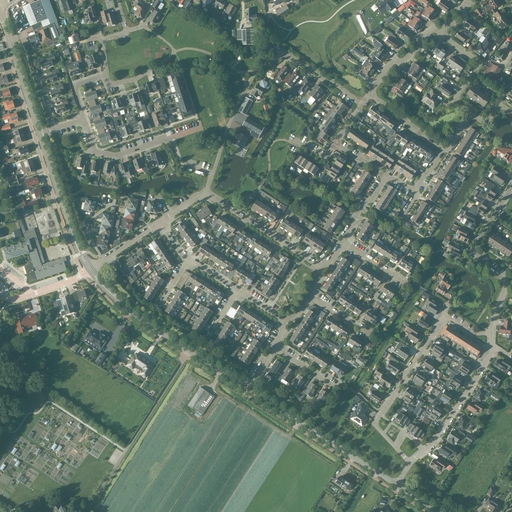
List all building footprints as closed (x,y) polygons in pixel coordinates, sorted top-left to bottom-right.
[(23,7),(30,27),(31,26),(33,31),(47,26),(54,43),(60,41),(53,24),(57,22),(48,0),(41,0),(37,2),(23,7)] [(53,0),(54,2),(59,0),(60,0),(64,12),(68,11),(67,9),(65,3),(67,2),(65,0),(53,0)] [(147,9),(138,4),(138,1),(140,0),(132,0),(133,2),(134,2),(136,8),(137,9),(134,14),(141,18),(147,9)] [(162,6),(159,5),(161,3),(156,0),(152,7),(155,9),(154,11),(149,20),(155,24),(161,14),(157,12),(159,9),(160,10),(162,6)] [(203,0),(203,2),(206,4),(204,8),(208,10),(210,6),(209,5),(212,0),(203,0)] [(222,9),(225,3),(220,0),(216,0),(214,4),(215,4),(212,8),(216,11),(218,7),(222,9)] [(392,5),(393,4),(390,0),(379,0),(380,1),(374,5),(381,15),(386,11),(387,13),(394,8),(392,5)] [(415,4),(410,0),(406,4),(405,3),(402,5),(408,8),(411,5),(413,7),(415,4)] [(446,12),(450,6),(444,2),(445,0),(438,0),(440,1),(437,6),(446,12)] [(480,19),(484,16),(483,16),(489,12),(489,11),(491,9),(494,14),(496,13),(494,10),(502,4),(501,4),(500,5),(497,2),(499,0),(497,1),(496,0),(486,0),(487,1),(485,2),(485,1),(480,4),(482,6),(481,6),(482,7),(478,9),(478,8),(475,11),(480,19)] [(94,22),(92,14),(95,13),(93,6),(90,7),(91,12),(84,14),(86,19),(81,20),(82,25),(87,23),(90,23),(91,24),(93,23),(93,22),(94,22)] [(232,17),(236,8),(232,6),(232,8),(228,6),(225,13),(232,17)] [(425,7),(423,9),(433,16),(436,12),(429,7),(428,8),(425,7)] [(498,20),(496,21),(499,26),(502,30),(507,27),(510,24),(508,21),(506,22),(505,20),(505,18),(504,16),(503,15),(506,13),(503,8),(496,13),(494,14),(498,20)] [(246,22),(256,22),(256,15),(251,15),(251,9),(245,10),(246,22)] [(430,21),(433,16),(423,9),(421,12),(423,14),(423,15),(430,21)] [(415,14),(410,10),(409,13),(413,16),(410,20),(412,21),(411,21),(419,27),(422,22),(415,17),(414,16),(415,14)] [(108,15),(107,11),(100,13),(104,24),(107,23),(108,26),(116,24),(113,17),(114,17),(113,13),(108,15)] [(411,21),(412,21),(410,20),(407,24),(408,25),(407,25),(416,31),(419,27),(411,21)] [(478,28),(480,25),(474,21),(472,23),(467,20),(464,25),(473,32),(476,27),(478,28)] [(400,29),(396,33),(405,40),(409,35),(405,31),(406,29),(400,24),(397,27),(400,29)] [(37,31),(38,34),(40,34),(43,43),(49,41),(51,40),(48,31),(46,27),(37,31)] [(252,30),(236,30),(237,40),(242,40),(242,45),(252,45),(256,44),(257,44),(256,29),(252,30)] [(79,34),(78,31),(77,31),(72,33),(72,35),(71,36),(73,43),(70,45),(71,48),(77,46),(76,43),(82,41),(81,38),(81,37),(80,37),(79,35),(79,34)] [(392,35),(388,32),(386,35),(389,37),(385,43),(394,50),(398,43),(391,38),(392,35)] [(467,43),(472,37),(466,34),(464,36),(459,32),(455,38),(462,43),(464,41),(467,43)] [(40,43),(39,40),(37,34),(28,37),(31,44),(31,45),(32,46),(33,45),(35,44),(36,44),(40,43)] [(499,46),(502,41),(497,37),(494,42),(499,46)] [(488,51),(489,50),(494,44),(487,39),(482,45),(480,44),(474,51),(479,54),(479,55),(480,56),(483,52),(482,52),(483,51),(483,52),(484,52),(486,52),(487,52),(488,51)] [(378,49),(376,51),(384,57),(387,53),(382,49),(384,47),(379,43),(376,48),(378,49)] [(502,60),(510,45),(507,43),(499,58),(502,60)] [(437,56),(442,48),(439,46),(438,46),(437,46),(432,53),(437,56)] [(354,47),(351,51),(361,58),(364,55),(354,47)] [(446,51),(442,48),(437,56),(441,59),(446,52),(446,51)] [(381,62),(384,57),(376,51),(374,54),(373,53),(369,58),(374,61),(376,58),(381,62)] [(98,60),(95,53),(88,55),(89,60),(87,60),(90,70),(97,68),(94,61),(98,60)] [(51,61),(55,60),(53,55),(46,57),(47,60),(41,62),(43,69),(53,66),(51,61)] [(450,68),(456,59),(452,57),(452,58),(451,57),(445,65),(442,63),(439,69),(441,70),(443,67),(448,71),(450,68)] [(363,66),(365,68),(373,73),(376,68),(373,66),(375,64),(369,60),(368,60),(367,59),(362,66),(363,66)] [(454,70),(460,62),(456,59),(450,68),(454,70)] [(76,64),(73,65),(76,74),(81,73),(80,67),(83,66),(81,60),(75,62),(76,64)] [(275,65),(269,61),(267,65),(273,69),(275,65)] [(464,65),(460,62),(454,70),(459,74),(464,66),(463,66),(464,65)] [(414,63),(410,68),(417,73),(419,71),(421,72),(423,70),(425,67),(420,64),(418,66),(414,63)] [(495,81),(501,69),(490,63),(483,74),(495,81)] [(76,74),(73,65),(70,66),(70,64),(64,65),(66,72),(69,71),(71,76),(76,74)] [(281,80),(289,70),(283,66),(278,71),(276,70),(271,76),(274,79),(277,76),(281,80)] [(369,78),(373,73),(365,68),(363,71),(361,71),(359,74),(361,75),(360,76),(363,78),(363,77),(367,80),(368,77),(369,78)] [(420,75),(417,73),(410,68),(406,73),(411,76),(410,79),(415,82),(417,79),(420,75)] [(56,75),(59,74),(58,69),(51,71),(52,75),(45,77),(47,84),(58,81),(56,75)] [(178,73),(170,76),(172,81),(180,79),(178,73)] [(289,74),(283,81),(288,85),(291,87),(293,84),(295,81),(296,82),(300,77),(294,73),(291,76),(289,74)] [(6,77),(6,76),(0,77),(0,88),(1,88),(0,86),(0,84),(8,82),(7,81),(8,80),(9,80),(8,78),(7,77),(6,77)] [(399,82),(398,83),(406,89),(409,84),(411,86),(413,83),(407,79),(405,81),(400,78),(398,81),(399,82)] [(303,93),(310,84),(305,79),(299,86),(297,84),(291,91),(295,95),(299,90),(303,93)] [(446,86),(448,84),(443,80),(441,83),(443,84),(439,90),(448,97),(452,91),(446,86)] [(260,87),(256,85),(251,94),(256,97),(257,94),(260,96),(261,95),(264,94),(263,91),(264,90),(264,89),(264,88),(267,90),(270,86),(267,84),(262,81),(259,86),(260,86),(260,87)] [(149,82),(143,84),(146,94),(152,92),(153,93),(156,92),(159,91),(156,82),(153,83),(150,84),(149,82)] [(406,89),(398,83),(397,84),(396,84),(394,87),(399,90),(397,93),(403,97),(405,94),(403,93),(406,89)] [(470,98),(476,89),(480,84),(478,83),(474,88),(472,86),(466,95),(470,98)] [(63,84),(62,85),(62,84),(55,86),(57,90),(50,92),(52,99),(62,96),(60,92),(64,91),(63,88),(65,88),(64,86),(63,84)] [(475,101),(481,92),(478,91),(482,86),(480,84),(476,89),(470,98),(475,101)] [(312,104),(323,91),(316,86),(311,92),(309,90),(303,97),(307,101),(308,100),(312,104)] [(8,89),(0,91),(0,96),(3,95),(4,98),(11,96),(8,89)] [(85,94),(86,98),(97,94),(95,91),(92,92),(91,89),(84,91),(85,94)] [(485,95),(488,91),(486,89),(483,94),(481,92),(475,101),(479,104),(485,95)] [(435,105),(436,103),(436,102),(437,101),(434,99),(436,95),(431,91),(428,95),(427,94),(422,101),(432,108),(434,105),(435,105)] [(484,107),(490,99),(487,97),(490,92),(488,91),(485,95),(479,104),(484,107)] [(137,93),(132,94),(135,103),(138,103),(139,106),(141,106),(142,109),(137,110),(138,113),(146,111),(144,105),(142,98),(141,94),(138,95),(137,93)] [(98,98),(97,94),(86,98),(87,101),(88,101),(89,105),(95,102),(94,99),(98,98)] [(135,103),(132,94),(127,96),(129,103),(126,104),(128,109),(132,107),(131,105),(135,103)] [(73,97),(61,101),(62,105),(55,107),(57,114),(68,110),(68,109),(67,106),(67,105),(65,106),(64,104),(74,101),(73,97)] [(121,98),(116,100),(119,111),(128,109),(126,104),(123,105),(121,98)] [(252,101),(245,98),(238,111),(245,115),(252,101)] [(119,111),(116,100),(111,101),(113,107),(109,108),(111,114),(119,111)] [(5,111),(8,110),(14,108),(14,107),(14,106),(14,105),(13,105),(12,101),(9,102),(8,101),(3,102),(5,111)] [(96,106),(95,102),(89,105),(90,108),(89,108),(90,112),(101,108),(100,105),(96,106)] [(336,107),(342,111),(344,108),(347,110),(348,108),(339,102),(336,107)] [(180,107),(178,108),(180,113),(190,110),(188,105),(180,107)] [(342,111),(334,106),(333,105),(330,110),(341,118),(342,117),(339,115),(342,111)] [(370,119),(377,110),(372,107),(368,113),(371,115),(369,118),(370,119)] [(102,112),(101,108),(90,112),(91,115),(92,115),(93,118),(100,116),(99,113),(102,112)] [(190,110),(180,113),(182,119),(192,116),(190,110)] [(340,120),(341,118),(330,110),(326,114),(335,121),(337,118),(340,120)] [(377,119),(381,113),(377,110),(370,119),(372,120),(374,117),(377,119)] [(157,113),(152,115),(153,117),(156,127),(162,125),(161,122),(165,120),(164,118),(163,115),(162,111),(157,113)] [(18,119),(16,113),(9,115),(9,114),(2,116),(3,121),(8,119),(10,124),(18,121),(17,119),(18,119)] [(380,125),(386,117),(381,113),(377,119),(379,121),(377,124),(380,125)] [(333,124),(335,121),(326,114),(323,119),(326,121),(332,125),(335,127),(336,126),(333,124)] [(144,121),(141,122),(144,131),(149,129),(147,122),(150,121),(148,115),(145,115),(145,117),(145,118),(144,118),(143,119),(144,121)] [(101,119),(100,116),(93,118),(94,122),(93,122),(95,125),(105,122),(104,118),(101,119)] [(259,136),(264,127),(247,117),(242,126),(259,136)] [(384,129),(391,120),(386,117),(380,125),(380,126),(378,128),(380,129),(381,127),(384,129)] [(144,131),(141,122),(140,119),(137,120),(135,121),(135,120),(134,119),(131,120),(135,131),(138,130),(139,132),(144,131)] [(129,123),(124,125),(124,127),(125,127),(127,136),(132,134),(132,132),(135,131),(131,120),(129,121),(128,122),(129,123)] [(386,132),(392,137),(395,133),(395,132),(391,129),(395,123),(391,120),(384,129),(387,131),(386,132)] [(326,121),(323,126),(329,130),(330,128),(333,130),(335,127),(332,125),(326,121)] [(107,125),(105,122),(95,125),(96,129),(98,132),(104,130),(103,127),(107,125)] [(127,136),(125,127),(124,127),(122,128),(121,126),(120,126),(116,127),(117,132),(120,131),(122,137),(127,136)] [(326,134),(329,130),(323,126),(319,131),(322,132),(325,135),(326,134)] [(470,128),(467,133),(475,138),(478,133),(470,128)] [(13,138),(23,135),(21,129),(15,131),(15,132),(13,133),(14,136),(16,135),(17,137),(13,138)] [(105,133),(104,130),(98,132),(99,135),(98,136),(99,139),(110,136),(109,132),(105,133)] [(351,139),(355,133),(351,130),(346,136),(351,139)] [(400,141),(404,134),(399,131),(397,134),(395,133),(392,137),(391,138),(393,140),(398,144),(400,141)] [(328,136),(326,134),(325,135),(322,132),(317,140),(322,144),(324,141),(328,143),(329,142),(326,140),(328,136)] [(241,149),(249,136),(246,135),(245,136),(238,133),(236,136),(237,137),(233,144),(241,149)] [(356,143),(360,137),(355,133),(351,139),(356,143)] [(475,138),(467,133),(464,137),(472,143),(475,138)] [(409,142),(407,141),(409,138),(404,134),(400,141),(405,145),(404,146),(406,148),(409,142)] [(25,141),(23,135),(13,138),(15,144),(18,143),(18,144),(25,141)] [(111,139),(110,136),(99,139),(100,143),(101,142),(102,146),(109,144),(107,140),(111,139)] [(361,146),(365,140),(360,137),(356,143),(361,146)] [(472,143),(464,137),(461,142),(469,147),(472,143)] [(409,142),(406,148),(408,149),(409,149),(412,151),(413,149),(417,142),(412,139),(410,143),(409,142)] [(370,143),(365,140),(361,146),(365,150),(370,143)] [(416,155),(422,145),(417,142),(413,149),(416,151),(414,153),(416,155)] [(469,147),(461,142),(458,147),(468,154),(469,152),(467,150),(469,147)] [(423,155),(427,148),(422,145),(416,155),(418,156),(420,153),(423,155)] [(29,152),(28,150),(27,146),(18,149),(15,150),(14,149),(11,150),(13,155),(19,152),(20,155),(29,152)] [(371,158),(376,150),(372,147),(367,154),(369,156),(369,157),(371,158)] [(468,154),(458,147),(455,152),(463,157),(464,154),(466,156),(468,154)] [(433,152),(427,148),(423,155),(426,157),(424,160),(429,163),(430,160),(434,154),(432,153),(433,152)] [(511,150),(498,148),(497,153),(501,154),(503,156),(503,157),(503,158),(502,158),(508,162),(509,163),(511,162),(511,160),(511,156),(508,156),(506,155),(506,152),(507,152),(508,152),(508,153),(508,154),(511,154),(511,148),(511,150)] [(376,160),(380,153),(376,150),(371,158),(373,160),(373,158),(376,160)] [(153,160),(148,162),(150,168),(155,166),(155,167),(163,165),(159,152),(151,154),(153,160)] [(296,170),(297,168),(306,153),(305,152),(303,155),(301,157),(298,156),(291,167),(296,170)] [(308,155),(306,153),(297,168),(302,172),(304,169),(308,162),(305,160),(307,157),(306,157),(308,155)] [(379,164),(385,155),(380,153),(376,160),(378,161),(377,163),(379,164)] [(337,160),(344,164),(347,166),(350,161),(340,154),(338,158),(336,156),(335,156),(333,154),(332,156),(334,158),(337,160)] [(384,166),(389,158),(391,156),(389,154),(387,157),(385,155),(379,164),(381,165),(382,164),(384,166)] [(449,161),(456,166),(459,168),(464,160),(455,155),(454,157),(452,156),(449,161)] [(85,174),(87,166),(83,166),(85,158),(78,156),(76,167),(83,168),(82,173),(85,174)] [(144,164),(141,165),(139,158),(133,160),(136,170),(142,168),(143,172),(146,171),(144,164)] [(394,161),(389,158),(384,166),(387,167),(386,168),(388,169),(388,168),(389,169),(394,161)] [(22,168),(25,167),(32,165),(30,159),(23,161),(20,162),(22,168)] [(318,161),(317,160),(315,163),(313,165),(309,172),(314,175),(318,169),(315,167),(317,164),(317,163),(318,161)] [(344,164),(337,160),(334,165),(341,169),(344,164)] [(397,172),(402,163),(398,160),(393,168),(396,169),(395,170),(397,172)] [(99,176),(101,169),(98,169),(99,162),(92,161),(91,171),(96,172),(95,175),(99,176)] [(456,166),(449,161),(446,166),(453,171),(456,166)] [(309,172),(313,165),(308,162),(304,169),(309,172)] [(104,166),(103,172),(109,174),(109,173),(112,174),(113,175),(116,175),(116,167),(112,167),(112,168),(110,167),(111,165),(108,164),(106,163),(106,164),(105,164),(105,166),(104,166)] [(126,163),(118,165),(121,174),(126,172),(128,176),(133,175),(131,168),(128,169),(126,163)] [(402,173),(407,166),(402,163),(397,172),(399,173),(399,172),(402,173)] [(34,171),(32,165),(25,167),(22,168),(24,175),(34,171)] [(337,174),(341,169),(334,165),(331,170),(337,174)] [(337,174),(331,170),(328,168),(325,166),(324,168),(329,172),(327,175),(331,177),(334,179),(337,174)] [(405,177),(411,169),(407,166),(402,173),(404,175),(404,176),(405,177)] [(453,171),(446,166),(443,170),(451,175),(453,171)] [(499,171),(493,167),(490,172),(492,173),(489,178),(494,181),(497,183),(498,183),(498,182),(501,185),(505,179),(497,174),(499,171)] [(415,171),(411,169),(405,177),(407,178),(408,177),(411,179),(415,171)] [(363,170),(360,175),(368,180),(370,178),(372,176),(363,170)] [(453,176),(451,175),(443,170),(440,175),(442,176),(440,179),(448,184),(451,179),(453,176)] [(367,182),(368,180),(360,175),(358,179),(366,185),(368,183),(367,182)] [(31,178),(25,180),(27,188),(32,187),(31,186),(39,183),(37,178),(32,179),(31,178)] [(365,187),(366,185),(358,179),(355,183),(362,188),(364,186),(365,187)] [(438,179),(435,184),(442,189),(445,184),(438,179)] [(487,189),(486,192),(493,197),(496,192),(491,189),(494,185),(488,181),(484,187),(487,189)] [(361,191),(362,188),(355,183),(352,188),(361,193),(362,191),(361,191)] [(442,189),(435,184),(432,188),(439,194),(442,189)] [(387,188),(386,190),(393,195),(396,191),(388,185),(386,187),(387,188)] [(30,191),(30,192),(31,195),(34,194),(36,199),(40,198),(39,196),(43,195),(41,188),(34,190),(30,191)] [(359,195),(361,193),(352,188),(349,192),(357,197),(358,195),(359,195)] [(439,194),(432,188),(429,193),(437,198),(439,194)] [(393,195),(386,190),(385,192),(384,192),(382,194),(391,199),(393,195)] [(490,202),(493,197),(486,192),(484,194),(480,192),(478,196),(485,200),(485,198),(490,202)] [(11,195),(16,213),(24,210),(18,193),(11,195)] [(437,198),(429,193),(426,198),(434,203),(437,198)] [(391,199),(382,194),(381,196),(382,196),(380,199),(388,204),(391,199)] [(85,201),(84,202),(86,203),(91,211),(93,211),(95,203),(94,203),(95,199),(87,199),(87,198),(84,197),(83,200),(85,201)] [(479,203),(477,205),(485,210),(488,206),(483,203),(484,201),(477,197),(475,201),(479,203)] [(255,212),(256,211),(261,203),(259,202),(259,200),(257,198),(255,200),(256,201),(251,208),(254,210),(254,211),(255,212)] [(129,199),(129,200),(134,209),(136,209),(138,209),(139,202),(137,202),(138,201),(129,199)] [(388,204),(380,199),(379,201),(378,200),(377,202),(385,208),(388,204)] [(134,209),(129,200),(127,200),(125,208),(134,211),(134,209)] [(423,201),(419,206),(427,211),(430,213),(434,206),(426,200),(424,203),(423,201)] [(91,211),(86,203),(84,202),(83,211),(91,213),(91,211)] [(150,202),(149,204),(154,212),(156,213),(158,204),(150,202)] [(385,208),(377,202),(376,204),(376,205),(375,207),(382,212),(385,208)] [(259,214),(260,214),(265,206),(261,203),(256,211),(258,213),(258,214),(259,214)] [(154,212),(149,204),(147,204),(146,212),(154,214),(154,212)] [(264,217),(264,216),(269,208),(267,207),(268,205),(266,204),(265,206),(260,214),(262,215),(262,217),(264,217)] [(269,208),(264,216),(266,218),(266,220),(268,220),(268,219),(273,211),(271,210),(272,208),(274,206),(271,205),(270,207),(269,208)] [(482,215),(485,210),(477,205),(475,208),(472,205),(468,212),(474,216),(477,212),(482,215)] [(427,211),(419,206),(417,211),(424,216),(425,215),(427,211)] [(206,207),(201,210),(208,221),(209,222),(212,225),(217,217),(214,216),(212,219),(211,218),(210,219),(208,215),(211,213),(206,207)] [(334,211),(333,211),(342,216),(343,214),(344,214),(345,212),(336,207),(335,209),(332,207),(331,209),(334,211)] [(134,211),(125,208),(124,217),(125,217),(133,212),(134,211)] [(276,208),(273,211),(268,219),(271,221),(270,222),(272,223),(272,222),(278,214),(275,212),(278,209),(276,208)] [(208,221),(201,210),(196,214),(200,221),(203,219),(206,223),(208,221)] [(342,217),(342,216),(333,211),(332,213),(330,212),(328,214),(331,215),(339,221),(340,218),(341,218),(342,217)] [(427,217),(425,215),(424,216),(417,211),(414,215),(424,222),(427,217)] [(133,212),(125,217),(125,219),(133,221),(135,212),(133,212)] [(109,227),(110,225),(104,217),(105,215),(103,215),(103,214),(102,213),(101,214),(102,216),(101,225),(109,227)] [(472,216),(466,213),(463,218),(466,220),(463,225),(473,230),(477,222),(471,219),(472,216)] [(113,217),(105,215),(104,217),(110,225),(111,225),(113,217)] [(339,221),(331,215),(328,220),(336,225),(338,222),(339,222),(339,221)] [(423,222),(424,222),(414,215),(411,220),(413,221),(411,224),(417,228),(418,225),(421,227),(424,223),(423,222)] [(222,227),(226,220),(221,216),(218,220),(216,219),(211,227),(216,230),(219,225),(222,227)] [(133,221),(125,219),(125,221),(130,229),(132,229),(133,221)] [(284,230),(290,222),(285,219),(280,227),(283,229),(282,230),(284,230)] [(130,229),(125,221),(123,220),(121,229),(130,231),(130,229)] [(227,230),(231,223),(226,220),(222,227),(227,230)] [(288,233),(289,233),(294,225),(292,223),(293,221),(291,220),(290,222),(284,230),(287,231),(287,233),(288,233)] [(336,225),(328,220),(325,224),(333,229),(335,227),(336,227),(336,225)] [(366,222),(362,227),(370,232),(375,235),(378,237),(379,234),(371,229),(373,227),(366,222)] [(180,232),(186,228),(182,223),(176,227),(180,232)] [(237,227),(231,223),(227,230),(225,232),(225,233),(224,235),(225,236),(227,234),(228,234),(230,232),(232,233),(237,227)] [(302,230),(300,229),(302,226),(300,224),(298,227),(293,235),(295,237),(295,238),(297,238),(302,230)] [(323,228),(331,234),(332,231),(334,231),(334,229),(333,229),(325,224),(323,228)] [(109,228),(109,227),(101,225),(99,233),(100,234),(109,228)] [(298,227),(294,225),(289,233),(291,234),(291,235),(292,236),(293,235),(298,227)] [(370,232),(362,227),(359,233),(366,237),(370,232)] [(100,234),(100,235),(109,237),(111,229),(109,228),(100,234)] [(184,237),(190,233),(186,228),(180,232),(184,237)] [(466,243),(469,237),(466,235),(467,232),(459,228),(456,233),(459,235),(457,238),(466,243)] [(242,239),(246,233),(241,229),(237,236),(233,241),(236,243),(239,238),(242,239)] [(21,255),(29,253),(32,263),(24,266),(25,271),(26,274),(29,283),(29,282),(36,279),(37,280),(36,279),(66,270),(66,271),(65,268),(64,262),(66,261),(65,257),(57,259),(57,260),(45,264),(45,263),(34,231),(23,234),(24,238),(24,239),(25,241),(25,242),(21,244),(20,242),(17,243),(18,245),(13,246),(13,245),(10,246),(10,247),(6,248),(5,247),(3,248),(3,249),(4,253),(4,254),(6,261),(7,260),(14,258),(21,255)] [(307,244),(314,234),(310,231),(308,234),(308,233),(302,241),(305,243),(305,244),(306,245),(307,244)] [(187,242),(194,238),(194,237),(195,236),(194,235),(192,236),(190,233),(184,237),(187,242)] [(247,243),(251,236),(246,233),(242,239),(237,248),(239,249),(240,246),(241,247),(245,241),(247,243)] [(325,245),(327,241),(331,236),(326,233),(325,235),(322,240),(320,242),(315,250),(318,251),(318,253),(319,253),(319,252),(320,253),(325,245)] [(366,237),(359,233),(356,238),(363,242),(366,237)] [(491,233),(486,242),(491,245),(490,246),(491,247),(492,246),(497,249),(502,241),(491,233)] [(311,248),(311,247),(316,239),(314,238),(316,235),(314,234),(307,244),(309,246),(309,247),(311,248)] [(100,235),(100,237),(105,245),(107,245),(109,246),(110,239),(108,239),(109,237),(100,235)] [(105,245),(100,237),(95,236),(94,241),(97,242),(96,245),(105,247),(105,245)] [(252,246),(257,239),(251,236),(247,243),(242,251),(244,252),(246,249),(246,250),(250,244),(252,246)] [(315,250),(320,242),(322,240),(317,237),(316,239),(311,247),(313,249),(313,250),(315,250)] [(196,240),(194,238),(187,242),(191,247),(198,243),(200,241),(198,239),(196,240)] [(203,255),(208,248),(205,247),(207,244),(206,243),(208,241),(204,238),(201,242),(203,244),(202,245),(198,252),(203,255)] [(151,244),(154,249),(161,244),(158,239),(151,244)] [(258,249),(262,243),(257,239),(252,246),(248,253),(250,255),(255,248),(258,249)] [(511,247),(502,241),(497,249),(502,252),(501,254),(503,255),(503,253),(508,257),(510,255),(511,257),(511,247)] [(378,252),(382,245),(377,242),(372,249),(378,252)] [(383,255),(387,248),(385,246),(386,244),(384,242),(382,245),(378,252),(383,255)] [(258,249),(256,252),(258,253),(259,251),(263,253),(267,246),(262,243),(258,249)] [(460,256),(460,255),(461,252),(455,250),(457,246),(451,243),(448,248),(451,250),(449,254),(458,258),(459,258),(460,256)] [(164,249),(161,244),(154,249),(158,254),(164,249)] [(272,250),(267,246),(263,253),(259,258),(262,260),(265,254),(268,256),(271,252),(272,250)] [(388,259),(393,252),(394,250),(389,246),(387,248),(383,255),(388,259)] [(400,257),(403,252),(406,247),(404,246),(400,251),(398,255),(393,252),(388,259),(393,262),(398,255),(400,257)] [(208,258),(213,252),(208,248),(203,255),(208,258)] [(168,254),(164,249),(158,254),(161,259),(168,254)] [(141,251),(136,254),(143,265),(145,263),(143,259),(146,258),(141,251)] [(214,262),(218,255),(213,252),(208,258),(214,262)] [(276,252),(273,257),(276,260),(278,257),(281,259),(283,260),(281,263),(288,267),(291,262),(284,257),(276,252)] [(229,262),(228,262),(226,260),(229,255),(227,253),(223,258),(219,265),(224,269),(229,262)] [(143,265),(136,254),(131,258),(135,264),(138,263),(141,267),(143,265)] [(171,260),(168,254),(161,259),(158,261),(160,263),(162,261),(164,264),(171,260)] [(223,258),(218,255),(214,262),(219,265),(223,258)] [(232,256),(228,262),(229,262),(224,269),(229,272),(234,265),(231,263),(235,258),(232,256)] [(239,278),(243,271),(240,269),(242,267),(241,266),(243,264),(241,263),(243,260),(241,259),(242,257),(241,257),(237,264),(240,265),(238,268),(233,275),(239,278)] [(286,270),(288,267),(281,263),(273,257),(272,259),(277,263),(276,264),(279,265),(278,268),(277,268),(284,272),(285,272),(286,272),(287,271),(287,270),(286,270)] [(135,264),(131,258),(126,261),(133,272),(134,274),(136,273),(136,271),(135,270),(132,266),(135,264)] [(342,258),(339,264),(346,268),(349,263),(342,258)] [(403,269),(408,261),(403,258),(398,265),(403,269)] [(408,261),(403,269),(409,272),(413,265),(415,262),(409,259),(408,261)] [(174,265),(171,260),(164,264),(158,268),(156,269),(157,271),(160,270),(166,266),(168,269),(174,265)] [(133,272),(126,261),(120,265),(125,271),(128,270),(129,271),(127,272),(129,274),(130,273),(133,272)] [(281,278),(284,272),(277,268),(278,268),(269,263),(267,266),(276,271),(274,273),(281,278)] [(346,268),(339,264),(336,269),(342,273),(346,268)] [(244,282),(249,275),(248,275),(246,273),(249,268),(247,266),(243,271),(239,278),(244,282)] [(362,276),(367,269),(361,266),(357,273),(362,276)] [(252,269),(248,275),(249,275),(244,282),(249,285),(250,284),(252,286),(254,282),(258,277),(253,274),(254,271),(252,269)] [(342,273),(336,269),(332,274),(339,278),(342,280),(343,278),(340,276),(342,273)] [(367,279),(372,273),(367,269),(362,276),(367,279)] [(372,283),(377,276),(372,273),(367,279),(372,283)] [(193,285),(197,278),(192,274),(185,285),(188,287),(190,283),(193,285)] [(339,278),(332,274),(329,279),(336,283),(339,278)] [(260,277),(268,282),(275,286),(279,281),(272,277),(270,279),(267,277),(267,278),(264,277),(262,275),(262,276),(261,275),(260,277)] [(155,278),(153,282),(160,286),(163,281),(159,278),(157,276),(156,276),(154,278),(155,278)] [(382,279),(377,276),(372,283),(377,286),(382,279)] [(198,288),(203,281),(197,278),(193,285),(190,289),(193,290),(195,286),(198,288)] [(451,284),(451,283),(444,278),(440,284),(440,285),(439,286),(438,286),(436,290),(442,295),(445,290),(446,288),(447,289),(449,286),(450,286),(451,284)] [(336,283),(329,279),(326,284),(332,288),(336,283)] [(203,291),(208,284),(203,281),(198,288),(196,292),(198,294),(201,289),(203,291)] [(157,291),(160,286),(153,282),(150,287),(157,291)] [(272,292),(275,286),(268,282),(267,285),(264,283),(263,284),(261,282),(260,284),(265,288),(272,292)] [(208,295),(213,288),(208,284),(203,291),(201,295),(203,297),(206,293),(208,295)] [(332,288),(326,284),(322,289),(327,292),(325,294),(331,297),(334,292),(331,290),(332,288)] [(386,295),(390,288),(385,284),(381,291),(386,295)] [(153,297),(157,291),(150,287),(146,292),(153,297)] [(214,298),(218,291),(213,288),(208,295),(206,299),(208,300),(211,296),(214,298)] [(268,297),(272,292),(265,288),(262,293),(268,297)] [(395,291),(390,288),(386,295),(385,297),(390,300),(391,298),(395,291)] [(78,300),(86,297),(83,290),(77,293),(76,292),(72,293),(75,301),(78,300)] [(179,291),(175,296),(182,300),(185,295),(179,291)] [(224,295),(218,291),(214,298),(209,304),(208,303),(206,306),(213,310),(214,307),(212,305),(213,303),(214,304),(216,300),(219,302),(224,295)] [(150,302),(153,297),(146,292),(143,297),(150,302)] [(373,299),(377,301),(380,303),(381,301),(377,298),(379,294),(377,292),(373,299)] [(343,305),(347,298),(348,298),(349,296),(350,295),(348,293),(347,295),(344,293),(338,302),(343,305)] [(61,299),(56,301),(60,312),(61,311),(62,316),(65,315),(74,312),(70,299),(69,296),(66,297),(66,296),(63,297),(64,298),(61,299)] [(180,303),(182,300),(175,296),(172,301),(178,305),(179,305),(181,307),(182,305),(180,303)] [(348,308),(353,302),(354,300),(352,299),(353,298),(349,296),(348,298),(347,298),(343,305),(348,308)] [(429,305),(426,309),(434,315),(438,308),(435,306),(437,304),(434,302),(433,301),(435,299),(431,296),(429,298),(426,303),(429,305)] [(386,305),(381,301),(380,303),(388,309),(392,303),(389,300),(386,305)] [(177,308),(178,305),(172,301),(168,306),(175,311),(175,310),(178,312),(179,310),(177,308)] [(353,312),(358,305),(359,303),(357,302),(356,304),(353,302),(348,308),(353,312)] [(362,314),(367,307),(365,306),(365,305),(363,303),(360,307),(358,305),(353,312),(358,315),(360,312),(362,314)] [(384,315),(388,309),(380,303),(379,305),(384,308),(381,313),(384,315)] [(173,314),(175,311),(168,306),(165,312),(172,316),(174,317),(176,315),(173,314)] [(203,306),(201,308),(204,310),(202,313),(209,318),(210,316),(212,312),(206,308),(203,306)] [(240,318),(246,309),(241,306),(234,317),(236,318),(237,316),(240,318)] [(367,307),(362,314),(365,316),(363,318),(369,321),(373,315),(375,312),(376,310),(374,308),(372,311),(367,307)] [(247,319),(252,313),(246,309),(240,318),(239,320),(241,322),(244,318),(247,319)] [(309,310),(305,315),(312,320),(314,321),(315,319),(313,318),(314,316),(316,314),(314,313),(311,312),(309,310)] [(205,323),(209,318),(202,313),(200,311),(198,313),(201,315),(199,318),(199,319),(205,323)] [(39,323),(37,319),(41,318),(39,312),(35,314),(20,319),(19,318),(14,319),(19,334),(27,331),(26,328),(32,325),(39,323)] [(375,312),(373,315),(369,321),(374,325),(376,320),(379,322),(382,317),(375,312)] [(252,323),(256,316),(252,313),(247,319),(244,323),(247,325),(249,321),(252,323)] [(428,325),(429,322),(427,321),(429,317),(424,314),(422,317),(417,323),(425,328),(426,328),(427,327),(428,326),(428,325)] [(305,316),(302,320),(309,325),(311,326),(312,324),(310,323),(312,320),(305,315),(305,316)] [(252,323),(249,327),(252,328),(253,327),(256,329),(262,319),(257,316),(256,316),(252,323)] [(202,328),(205,323),(199,319),(199,318),(196,317),(195,319),(198,320),(196,324),(195,324),(202,328)] [(329,327),(333,320),(328,317),(324,324),(329,327)] [(262,330),(267,323),(262,319),(256,329),(255,330),(257,332),(260,328),(262,330)] [(302,320),(299,325),(308,331),(309,329),(307,328),(309,325),(302,320)] [(334,330),(338,324),(333,320),(329,327),(334,330)] [(499,333),(509,334),(510,327),(509,327),(510,322),(504,321),(503,325),(504,325),(503,327),(500,326),(499,333)] [(199,333),(202,328),(195,324),(196,324),(193,322),(192,324),(194,326),(192,329),(199,333)] [(227,322),(224,327),(231,332),(234,327),(227,322)] [(272,326),(267,323),(262,330),(260,334),(262,335),(265,331),(268,333),(272,326)] [(339,334),(344,327),(338,324),(334,330),(333,333),(334,334),(336,332),(339,334)] [(299,325),(296,330),(302,335),(304,336),(308,331),(299,325)] [(410,325),(407,329),(411,332),(408,338),(416,343),(418,340),(419,340),(420,338),(419,338),(420,337),(416,334),(419,331),(416,329),(410,325)] [(453,327),(451,326),(452,327),(450,329),(447,327),(446,329),(445,330),(444,331),(444,333),(443,334),(449,338),(454,331),(452,329),(453,327)] [(227,337),(231,332),(224,327),(221,333),(227,337)] [(349,330),(344,327),(339,334),(337,336),(339,337),(341,335),(344,337),(349,330)] [(296,330),(292,336),(299,340),(302,335),(296,330)] [(456,343),(461,335),(458,334),(460,331),(457,330),(458,331),(457,333),(454,331),(449,338),(456,343)] [(86,338),(84,341),(100,351),(102,348),(101,348),(107,338),(107,337),(100,333),(98,336),(90,331),(86,338)] [(224,342),(227,337),(221,333),(217,338),(224,342)] [(463,347),(468,340),(465,338),(466,336),(464,334),(465,335),(464,337),(461,335),(456,343),(463,347)] [(292,336),(289,341),(296,345),(299,340),(292,336)] [(352,336),(348,343),(353,346),(357,339),(352,336)] [(220,347),(224,342),(217,338),(214,343),(220,347)] [(253,341),(251,345),(258,349),(261,344),(254,339),(253,338),(252,341),(253,341)] [(357,339),(353,346),(351,348),(357,352),(359,352),(362,346),(361,345),(362,342),(357,339)] [(470,351),(474,344),(472,342),(473,340),(471,339),(472,339),(470,342),(468,340),(463,347),(470,351)] [(399,342),(396,347),(400,350),(397,354),(398,354),(396,357),(402,361),(404,358),(405,359),(410,353),(404,349),(406,346),(399,342)] [(477,346),(474,344),(470,351),(476,356),(477,354),(478,353),(479,352),(480,350),(481,349),(481,348),(478,347),(480,344),(477,343),(478,344),(477,346)] [(437,344),(434,349),(441,353),(444,355),(449,348),(447,347),(444,345),(442,347),(437,344)] [(254,354),(258,349),(251,345),(247,350),(254,354)] [(309,358),(313,351),(315,349),(313,347),(311,350),(308,348),(304,355),(303,356),(304,356),(305,357),(306,357),(309,358)] [(434,349),(431,353),(437,357),(435,359),(440,363),(442,360),(444,355),(441,353),(434,349)] [(251,360),(254,354),(247,350),(244,355),(251,360)] [(314,361),(318,354),(313,351),(309,358),(314,361)] [(110,358),(102,353),(96,363),(103,367),(110,358)] [(319,365),(324,358),(325,356),(320,353),(318,354),(314,361),(319,365)] [(133,356),(127,366),(132,369),(134,366),(142,371),(140,374),(145,377),(152,368),(151,367),(152,364),(147,361),(147,360),(146,360),(142,358),(143,357),(142,357),(136,354),(134,357),(133,356)] [(247,365),(251,360),(244,355),(241,360),(247,365)] [(365,361),(359,356),(355,362),(362,366),(365,361)] [(396,374),(400,367),(394,363),(396,360),(390,356),(388,359),(390,361),(386,368),(396,374)] [(459,362),(458,364),(461,366),(468,371),(471,366),(468,364),(470,362),(462,357),(459,361),(458,362),(459,362)] [(329,361),(324,358),(319,365),(324,368),(329,361)] [(428,358),(425,363),(432,367),(435,363),(428,358)] [(498,360),(494,366),(502,371),(506,374),(508,370),(511,364),(511,363),(504,359),(501,362),(498,360)] [(282,365),(276,360),(267,374),(271,377),(269,381),(273,384),(276,379),(280,374),(277,372),(282,365)] [(335,373),(340,366),(342,363),(340,361),(338,364),(335,363),(330,369),(335,373)] [(340,366),(335,373),(341,376),(345,369),(347,366),(342,363),(340,366)] [(434,369),(432,367),(425,363),(422,367),(427,371),(426,373),(431,377),(433,378),(434,377),(434,375),(433,374),(432,373),(434,369)] [(37,364),(27,373),(32,380),(43,371),(37,364)] [(453,367),(451,370),(453,371),(458,374),(460,372),(465,375),(468,371),(461,366),(458,364),(455,368),(453,367)] [(282,376),(280,374),(276,379),(280,381),(282,379),(287,382),(294,372),(287,368),(282,376)] [(383,372),(377,368),(374,374),(379,377),(383,372)] [(451,376),(450,379),(459,385),(462,380),(456,377),(458,374),(453,371),(451,374),(452,374),(451,376)] [(42,372),(37,377),(43,383),(47,379),(42,374),(43,373),(42,372)] [(431,377),(426,373),(424,376),(419,372),(416,377),(423,382),(424,380),(429,381),(429,380),(431,377)] [(497,383),(501,377),(496,374),(494,378),(488,374),(484,381),(491,386),(494,381),(497,383)] [(391,382),(391,381),(382,375),(378,381),(380,383),(379,385),(384,388),(385,386),(387,387),(389,384),(390,384),(391,383),(391,382)] [(299,389),(305,379),(299,376),(296,381),(294,379),(287,390),(290,392),(294,386),(299,389)] [(423,382),(416,377),(413,381),(418,385),(416,387),(422,391),(423,388),(420,386),(423,382)] [(439,379),(438,381),(444,385),(449,389),(453,391),(454,388),(456,389),(459,385),(450,379),(448,381),(447,381),(445,383),(439,379)] [(438,381),(436,384),(440,386),(442,388),(439,392),(443,394),(450,399),(453,394),(448,391),(449,389),(444,385),(438,381)] [(311,397),(317,387),(311,383),(306,391),(303,389),(296,399),(300,402),(305,394),(311,397)] [(377,402),(381,396),(375,392),(377,390),(372,386),(369,390),(372,392),(369,397),(377,402)] [(177,388),(168,402),(173,405),(176,401),(175,400),(178,396),(179,396),(182,391),(177,388)] [(409,388),(406,392),(415,398),(418,394),(419,395),(421,392),(416,388),(414,391),(409,388)] [(487,398),(490,392),(485,389),(483,391),(479,389),(474,397),(480,401),(483,396),(487,398)] [(184,395),(182,398),(195,406),(201,396),(200,395),(192,390),(191,392),(190,393),(188,392),(185,396),(184,395)] [(322,404),(328,394),(322,390),(317,399),(314,397),(309,405),(313,407),(316,401),(322,404)] [(415,398),(406,392),(403,397),(404,397),(402,400),(408,404),(412,406),(414,403),(412,402),(415,398)] [(438,394),(435,399),(440,403),(442,400),(447,404),(450,399),(443,394),(439,392),(438,394)] [(429,407),(440,414),(443,410),(438,406),(439,404),(434,400),(432,403),(431,403),(430,404),(429,405),(429,406),(429,407)] [(470,402),(466,408),(474,413),(477,410),(480,412),(483,407),(478,404),(476,402),(474,405),(470,402)] [(362,426),(366,420),(366,419),(366,418),(365,418),(364,416),(363,414),(367,408),(360,404),(355,411),(350,418),(353,420),(353,421),(355,422),(356,422),(362,426)] [(437,419),(440,414),(429,407),(428,407),(427,408),(426,410),(427,411),(425,414),(430,418),(432,416),(437,419)] [(399,423),(406,412),(399,408),(395,413),(398,415),(394,420),(399,423)] [(406,412),(399,423),(403,426),(404,425),(407,426),(409,422),(413,417),(410,415),(406,412)] [(471,426),(474,421),(468,416),(466,419),(461,416),(455,425),(463,430),(467,424),(471,426)] [(430,420),(425,417),(422,422),(427,425),(430,420)] [(409,426),(407,430),(409,432),(408,433),(413,436),(420,425),(419,424),(420,424),(419,423),(418,422),(417,422),(416,423),(413,420),(409,426)] [(420,425),(413,436),(418,439),(418,437),(421,439),(423,435),(427,429),(424,428),(420,425)] [(448,438),(447,440),(452,444),(454,441),(456,443),(460,437),(462,438),(465,435),(459,431),(457,434),(452,431),(448,437),(448,438)] [(457,451),(447,444),(445,447),(442,445),(440,448),(439,449),(438,450),(439,451),(438,452),(439,452),(439,453),(440,454),(442,454),(446,457),(449,453),(454,456),(457,451)] [(433,460),(429,465),(432,467),(431,468),(437,472),(440,467),(442,469),(446,464),(441,461),(438,459),(436,462),(433,460)] [(352,479),(344,474),(341,478),(338,477),(335,482),(340,485),(341,482),(346,486),(346,487),(346,489),(349,491),(355,481),(355,480),(352,479)] [(488,499),(484,505),(489,509),(486,511),(495,511),(499,507),(488,499)] [(66,511),(64,506),(66,506),(63,501),(55,504),(52,506),(54,511),(56,511),(66,511)]
